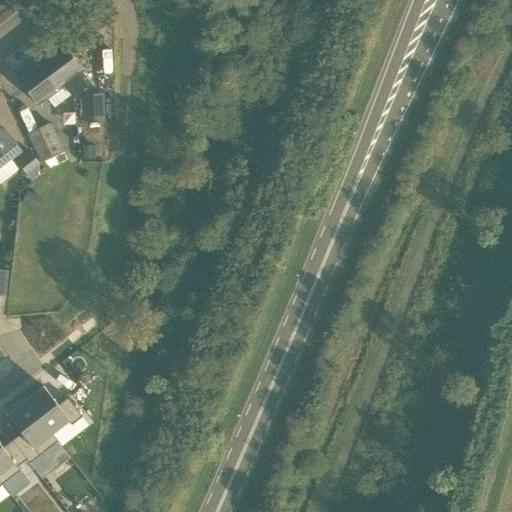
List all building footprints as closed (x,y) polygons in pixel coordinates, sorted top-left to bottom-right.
[(88,82),(81,72),(84,69),(63,43),(45,57),(56,71),(55,72),(65,85),(70,81),(77,90),(88,82)] [(38,105),(47,98),(54,108),(71,94),(65,85),(55,72),(56,71),(45,57),(17,78),(38,105)] [(82,119),(104,118),(103,94),(81,95),(82,119)] [(47,167),(67,158),(64,151),(65,151),(51,122),(27,133),(41,162),(44,161),(47,167)] [(2,129),(0,127),(0,168),(23,151),(16,143),(18,141),(5,126),(2,129)] [(95,146),(83,146),(83,160),(96,159),(95,146)] [(22,169),(28,175),(32,181),(38,176),(39,165),(40,163),(36,158),(31,151),(18,163),(22,169)] [(28,191),(22,203),(37,210),(43,198),(28,191)] [(0,269),(0,294),(6,296),(8,270),(0,269)] [(44,386),(26,400),(52,433),(68,420),(71,424),(82,416),(68,397),(58,405),(44,386)] [(52,433),(26,400),(8,414),(22,433),(12,440),(27,459),(38,450),(35,446),(52,433)] [(27,459),(12,440),(3,447),(0,443),(0,473),(13,463),(16,467),(27,459)] [(28,460),(0,477),(0,482),(9,496),(38,477),(28,460)]
